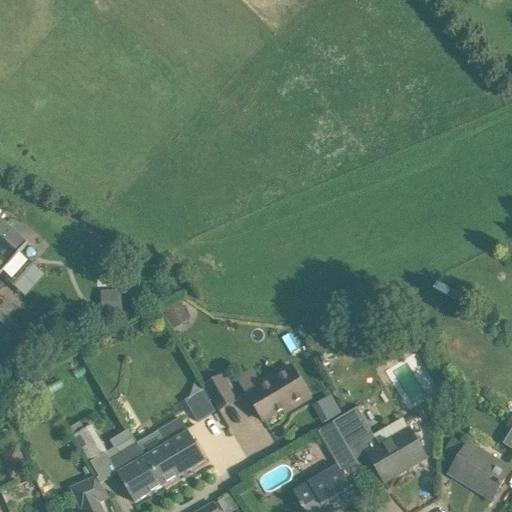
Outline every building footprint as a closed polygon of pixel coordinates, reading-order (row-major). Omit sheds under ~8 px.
[(0,276),(12,287),(27,271),(14,259),(26,246),(0,223),(0,276)] [(437,283),(434,288),(444,293),(447,288),(437,283)] [(106,291),(106,313),(121,313),(121,291),(106,291)] [(162,312),(167,325),(188,316),(182,303),(162,312)] [(0,311),(0,336),(2,338),(14,325),(0,311)] [(400,329),(393,315),(384,319),(391,332),(400,329)] [(0,337),(0,352),(8,348),(10,347),(0,337)] [(292,367),(247,394),(264,422),(290,406),(292,410),(311,399),(292,367)] [(221,378),(206,387),(220,411),(235,401),(221,378)] [(315,404),(324,421),(342,412),(333,395),(315,404)] [(216,412),(210,402),(192,413),(198,423),(216,412)] [(0,409),(0,421),(8,418),(4,408),(0,409)] [(357,410),(333,424),(348,449),(361,441),(385,482),(426,458),(410,429),(379,446),(357,410)] [(146,457),(158,478),(163,486),(206,461),(206,460),(189,433),(181,418),(158,432),(166,445),(146,457)] [(318,432),(332,458),(348,449),(333,424),(318,432)] [(73,437),(90,464),(108,453),(91,427),(73,437)] [(158,478),(146,457),(138,444),(130,430),(110,442),(119,456),(111,461),(119,474),(118,475),(135,503),(163,486),(158,478)] [(493,501),(510,470),(468,444),(450,475),(491,500),(493,501)] [(31,479),(19,447),(2,453),(15,485),(31,479)] [(309,483),(293,491),(305,511),(339,511),(358,501),(343,475),(314,491),(309,483)] [(102,511),(98,504),(111,498),(97,478),(72,489),(82,511),(84,510),(85,511),(102,511)]
